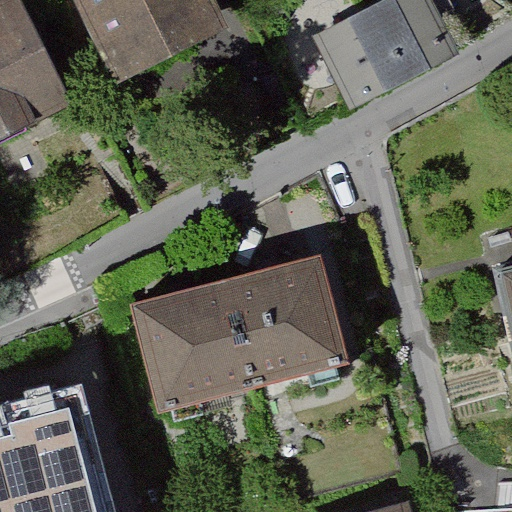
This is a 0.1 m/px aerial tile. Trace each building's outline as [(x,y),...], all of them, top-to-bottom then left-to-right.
[(0,131),(73,95),(26,0),(2,0),(0,1),(0,131)] [(234,35),(216,0),(74,0),(121,92),(234,35)] [(452,63),(420,0),(394,0),(314,41),(351,114),(452,63)] [(349,369),(321,263),(132,312),(159,418),(349,369)] [(511,272),(502,275),(511,316),(511,272)] [(86,511),(61,415),(1,430),(4,441),(0,441),(0,511),(86,511)]
